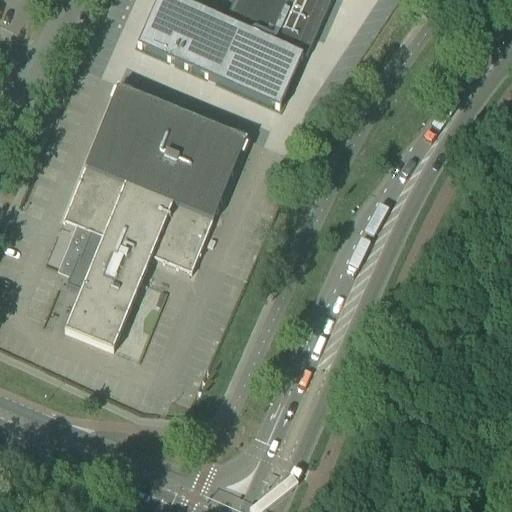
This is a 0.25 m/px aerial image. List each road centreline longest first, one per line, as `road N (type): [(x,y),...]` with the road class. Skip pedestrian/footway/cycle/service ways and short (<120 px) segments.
road 1 (secondary): [(414,179),(364,229),(237,510)]
road 2 (secondary): [(274,511),(414,179)]
road 3 (tertiary): [(237,510),(0,406)]
road 4 (tertiary): [(0,435),(172,511)]
road 5 (secondary): [(414,179),(511,50)]
